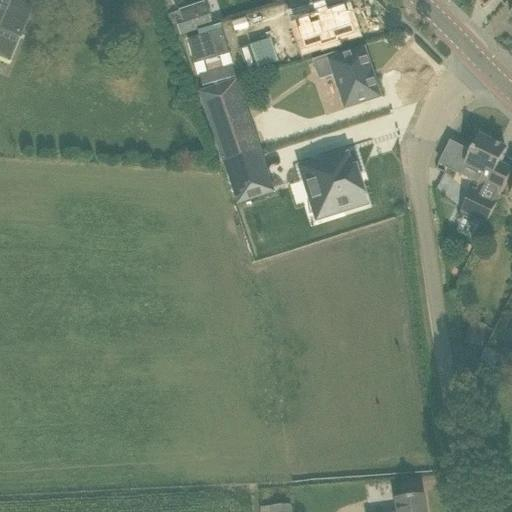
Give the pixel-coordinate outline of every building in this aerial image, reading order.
[(0,0),(0,60),(9,65),(10,63),(36,0),(0,0)] [(476,0),(485,8),(492,0),(476,0)] [(182,37),(213,25),(203,1),(172,14),(182,37)] [(315,13),(295,19),(306,52),(320,47),(321,49),(339,44),(338,41),(355,36),(345,4),(327,9),(326,5),(314,9),(315,13)] [(230,55),(223,32),(189,42),(195,65),(205,62),(208,74),(199,77),(202,88),(236,78),(233,67),(223,70),(220,58),(230,55)] [(373,77),(365,51),(339,60),(337,56),(314,63),(320,81),(335,76),(346,110),(380,99),(373,77)] [(199,95),(223,164),(252,154),(228,85),(199,95)] [(486,225),(500,196),(501,196),(511,173),(511,170),(499,165),(506,150),(480,137),(473,151),(450,139),(438,163),(463,175),(467,167),(484,175),(479,186),(481,186),(477,194),(472,191),(461,213),(486,225)] [(252,154),(223,164),(237,206),(266,196),(252,154)] [(366,196),(357,170),(352,172),(348,160),(347,155),(346,154),(301,168),(313,204),(326,200),(332,218),(369,206),(369,204),(368,202),(367,200),(366,196)] [(471,321),(463,344),(479,349),(487,327),(471,321)] [(426,511),(425,498),(397,502),(398,511),(426,511)]
